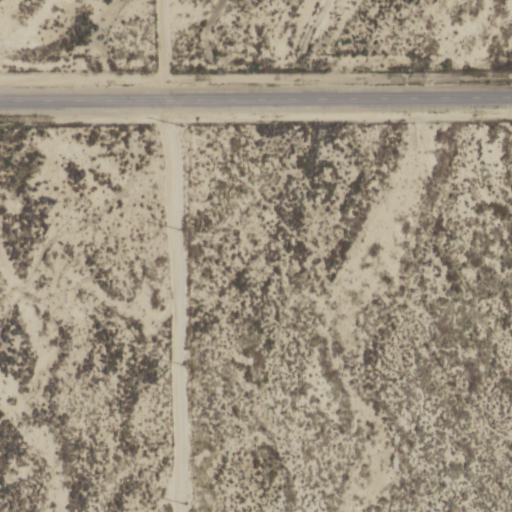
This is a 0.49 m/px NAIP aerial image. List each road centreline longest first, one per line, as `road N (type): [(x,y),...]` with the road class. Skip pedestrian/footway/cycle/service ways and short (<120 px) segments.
road 1 (track): [(152,511),(158,0)]
road 2 (tertiary): [(511,98),(0,101)]
